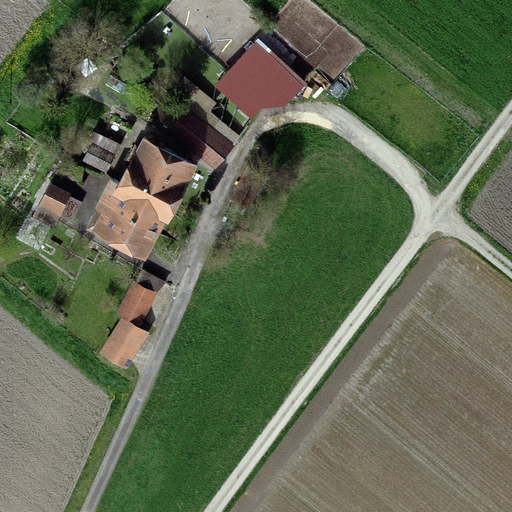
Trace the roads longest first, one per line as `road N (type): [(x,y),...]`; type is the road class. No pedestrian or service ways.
road 1 (track): [(87,511),(216,203),(270,119),(309,114),(355,132),(511,274)]
road 2 (track): [(211,511),(511,115)]
